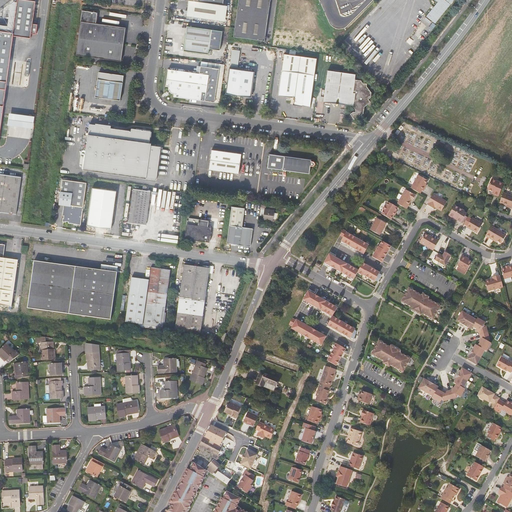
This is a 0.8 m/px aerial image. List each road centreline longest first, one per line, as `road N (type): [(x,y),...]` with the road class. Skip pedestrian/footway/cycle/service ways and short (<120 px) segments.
road 1 (unclassified): [(160,0),(148,86),(160,109),(350,137),(366,146)]
road 2 (unclassified): [(269,267),(0,228)]
road 3 (residential): [(310,511),(367,308)]
road 4 (residential): [(367,308),(423,220),(486,254),(511,250)]
road 5 (unknown): [(170,113),(170,178),(163,184),(81,171),(77,131)]
road 6 (unclassified): [(484,0),(366,146)]
road 7 (unclassified): [(366,146),(278,254)]
